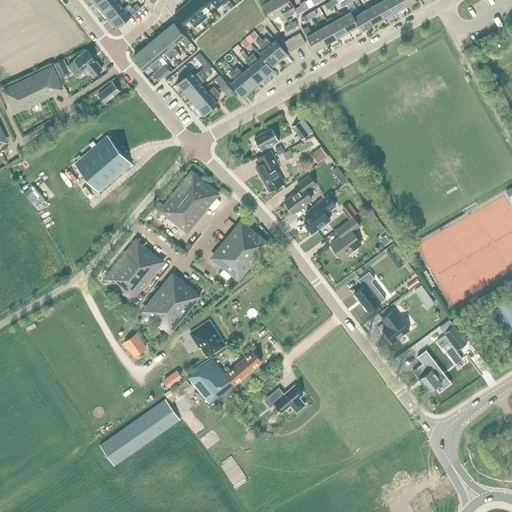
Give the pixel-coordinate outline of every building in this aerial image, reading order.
[(103,12),(117,0),(101,0),(96,4),(103,12)] [(125,0),(117,0),(103,12),(109,20),(124,8),(121,4),(125,0)] [(200,11),(206,6),(200,0),(191,0),(186,4),(201,22),(206,18),(200,11)] [(217,8),(223,4),(219,0),(200,0),(206,6),(211,1),(217,8)] [(229,0),(223,5),(228,10),(233,6),(229,0)] [(286,18),(283,12),(275,0),(270,0),(263,4),(272,19),(278,15),(282,21),(286,18)] [(294,6),(290,0),(275,0),(283,12),(288,9),(291,14),(296,11),(295,9),(294,6)] [(379,0),(375,0),(373,1),(375,4),(383,19),(394,13),(387,0),(383,0),(380,2),(379,0)] [(405,7),(401,0),(387,0),(394,13),(405,7)] [(195,27),(201,22),(186,4),(175,14),(184,24),(189,19),(195,27)] [(373,25),(383,19),(375,4),(364,11),(373,25)] [(298,14),(304,11),(301,6),(295,9),(296,11),(298,14)] [(124,8),(109,20),(116,28),(137,11),(134,7),(133,7),(127,12),(124,8)] [(364,11),(359,14),(356,8),(351,12),(359,26),(362,31),(373,25),(364,11)] [(348,32),(359,26),(351,12),(340,18),(348,32)] [(306,22),(312,18),(309,14),(303,17),(306,22)] [(340,18),(334,21),(333,17),(327,20),(329,24),(337,38),(348,32),(340,18)] [(166,29),(177,43),(182,39),(187,46),(191,42),(174,22),(166,29)] [(326,44),(337,38),(329,24),(318,30),(326,44)] [(254,31),(258,35),(265,29),(261,25),(254,31)] [(318,30),(312,33),(308,26),(303,29),(315,51),(326,44),(318,30)] [(174,46),(177,43),(166,29),(158,36),(175,56),(179,53),(174,46)] [(300,33),(295,36),(301,46),(306,43),(300,33)] [(171,59),(175,56),(158,36),(150,42),(162,56),(166,53),(171,59)] [(295,36),(290,39),(296,49),(301,46),(295,36)] [(287,53),(276,40),(272,43),(266,37),(262,40),(279,60),(287,53)] [(262,56),(272,67),(279,60),(262,40),(260,38),(256,41),(264,50),(259,54),(262,57),(262,56)] [(246,39),(241,43),(245,48),(250,44),(246,39)] [(290,39),(285,42),(290,52),(296,49),(290,39)] [(158,59),(162,56),(150,42),(142,49),(165,76),(171,71),(165,64),(163,66),(158,59)] [(75,60),(68,66),(77,77),(84,71),(84,72),(87,69),(93,77),(97,74),(103,69),(96,61),(87,49),(74,59),(75,60)] [(159,81),(165,76),(142,49),(134,55),(143,65),(146,69),(150,66),(156,72),(153,74),(159,81)] [(266,77),(249,57),(244,50),(240,54),(251,66),(247,70),(259,83),(266,77)] [(227,51),(221,54),(224,60),(230,56),(227,51)] [(190,68),(199,59),(193,53),(185,62),(190,68)] [(262,56),(262,57),(258,60),(253,53),(249,57),(266,77),(274,70),(272,67),(262,56)] [(64,58),(55,62),(61,75),(70,71),(64,58)] [(62,88),(65,88),(53,65),(1,90),(2,92),(3,92),(13,112),(11,112),(13,115),(50,97),(49,96),(63,89),(62,88)] [(259,83),(247,70),(242,73),(237,66),(233,70),(251,90),(259,83)] [(243,97),(251,90),(233,70),(230,73),(235,79),(231,83),(243,97)] [(184,91),(204,74),(201,71),(195,76),(191,72),(177,83),(184,91)] [(201,83),(207,78),(204,74),(184,91),(190,99),(205,87),(201,83)] [(120,91),(117,87),(113,82),(98,95),(105,103),(120,91)] [(226,83),(220,88),(227,96),(233,91),(226,83)] [(197,107),(217,90),(214,86),(208,92),(205,87),(190,99),(197,107)] [(217,90),(197,107),(204,115),(218,103),(214,99),(221,94),(217,90)] [(91,112),(84,101),(76,106),(83,117),(91,112)] [(302,140),(308,135),(299,122),(292,127),(302,140)] [(0,124),(0,144),(5,142),(6,143),(9,142),(0,124)] [(261,151),(279,142),(273,129),(254,139),(261,151)] [(75,163),(99,192),(132,164),(107,135),(75,163)] [(276,150),(279,155),(284,152),(281,147),(276,150)] [(286,159),(293,155),(290,150),(283,154),(286,159)] [(277,164),(273,157),(271,152),(258,159),(262,165),(256,168),(269,191),(284,184),(274,166),(277,164)] [(338,167),(332,171),(342,184),(348,180),(338,167)] [(187,232),(218,193),(193,172),(161,211),(187,232)] [(285,202),(293,213),(312,199),(307,192),(316,184),(310,175),(297,185),(301,190),(285,202)] [(33,185),(24,192),(35,205),(44,198),(33,185)] [(329,196),(307,212),(311,217),(304,222),(312,234),(331,220),(326,214),(336,206),(329,196)] [(353,208),(347,213),(350,218),(357,213),(353,208)] [(341,236),(330,244),(341,259),(361,244),(352,232),(360,226),(354,218),(337,230),(341,236)] [(239,278),(267,243),(242,222),(213,257),(239,278)] [(131,299),(163,261),(137,240),(106,278),(131,299)] [(387,251),(393,259),(400,254),(393,246),(387,251)] [(358,280),(363,286),(354,293),(369,312),(385,299),(371,281),(374,278),(369,271),(358,280)] [(170,331),(199,296),(173,275),(145,310),(170,331)] [(428,307),(434,303),(421,284),(415,289),(428,307)] [(508,296),(494,305),(505,323),(507,321),(511,329),(511,299),(511,300),(508,296)] [(393,310),(382,319),(388,327),(383,330),(392,343),(410,329),(400,317),(399,318),(393,310)] [(225,345),(219,334),(210,320),(190,333),(200,348),(202,347),(208,356),(225,345)] [(450,320),(440,327),(455,348),(457,350),(467,343),(450,320)] [(136,357),(147,349),(136,334),(125,342),(136,357)] [(445,335),(437,341),(442,348),(443,347),(456,364),(463,358),(456,350),(457,350),(455,348),(445,335)] [(210,403),(219,396),(234,384),(262,361),(253,350),(226,374),(213,359),(188,376),(210,403)] [(423,364),(413,371),(429,392),(435,387),(442,382),(437,376),(443,371),(426,350),(418,356),(423,364)] [(169,387),(182,377),(177,371),(164,380),(169,387)] [(187,380),(177,388),(181,392),(190,385),(187,380)] [(170,403),(181,396),(175,386),(164,394),(170,403)] [(279,388),(265,401),(270,408),(275,404),(282,412),(291,405),(297,412),(305,405),(299,398),(303,395),(295,386),(284,395),(279,388)] [(99,446),(113,466),(179,420),(166,400),(99,446)] [(204,435),(214,441),(219,435),(209,428),(204,435)]
